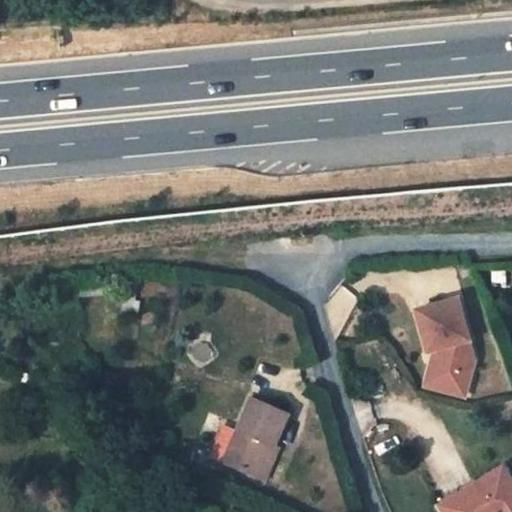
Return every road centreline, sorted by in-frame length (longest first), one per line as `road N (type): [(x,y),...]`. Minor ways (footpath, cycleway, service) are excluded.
road 1 (motorway): [(0,146),(511,98)]
road 2 (motorway): [(511,44),(0,90)]
road 3 (residential): [(374,511),(298,269)]
road 4 (track): [(298,269),(511,250)]
